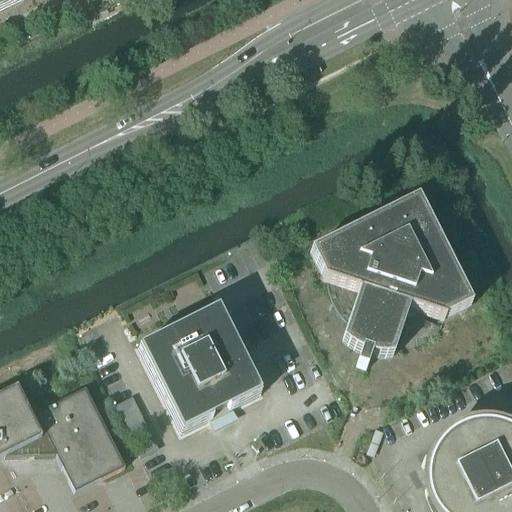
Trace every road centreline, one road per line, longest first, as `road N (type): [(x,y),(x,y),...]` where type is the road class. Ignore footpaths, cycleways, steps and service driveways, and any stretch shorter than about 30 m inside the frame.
road 1 (secondary): [(214,88),(0,195)]
road 2 (secondary): [(214,88),(425,0)]
road 3 (unclassified): [(192,511),(288,472),(332,477),(372,511)]
road 4 (secondary): [(345,0),(271,38),(214,88)]
road 5 (unclassified): [(511,124),(450,0)]
